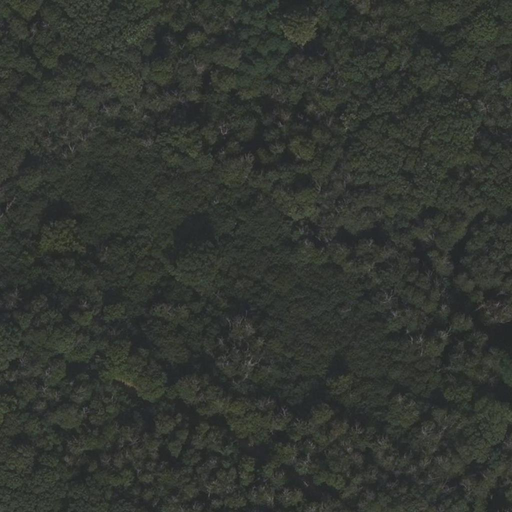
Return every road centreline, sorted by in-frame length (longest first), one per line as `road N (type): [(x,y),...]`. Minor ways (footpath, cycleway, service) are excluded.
road 1 (track): [(0,24),(181,126),(242,93),(410,123),(511,155)]
road 2 (track): [(41,348),(275,456),(356,511)]
